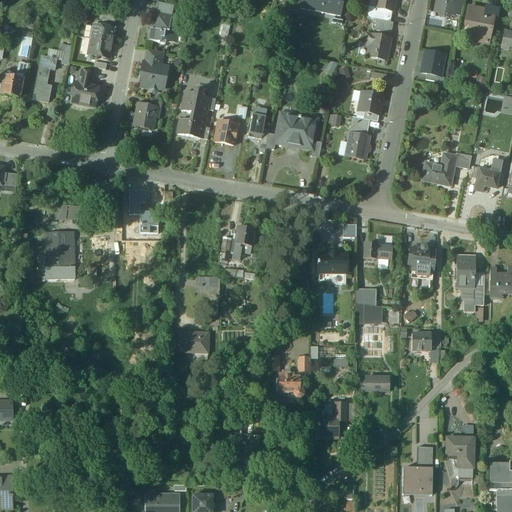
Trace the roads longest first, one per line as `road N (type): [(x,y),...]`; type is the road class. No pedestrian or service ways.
road 1 (residential): [(511,332),(291,511)]
road 2 (residential): [(377,215),(104,170)]
road 3 (residential): [(377,215),(420,0)]
road 4 (residential): [(104,170),(135,0)]
road 5 (residential): [(511,239),(377,215)]
